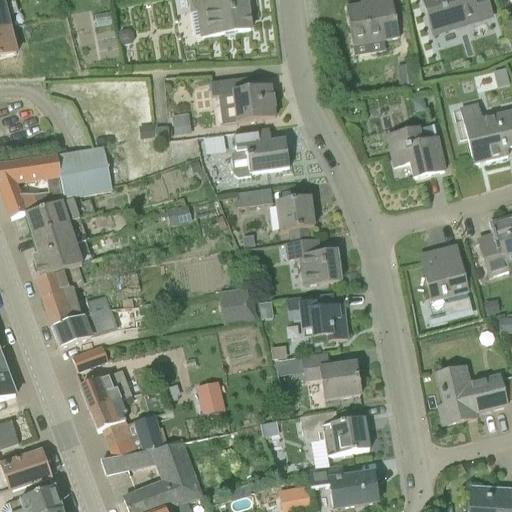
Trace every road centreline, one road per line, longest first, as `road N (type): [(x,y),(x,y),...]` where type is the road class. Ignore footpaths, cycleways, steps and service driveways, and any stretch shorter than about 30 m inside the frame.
road 1 (tertiary): [(91,511),(0,260)]
road 2 (residential): [(379,227),(316,107),(299,0)]
road 3 (residential): [(416,466),(379,227)]
road 4 (residential): [(511,192),(379,227)]
